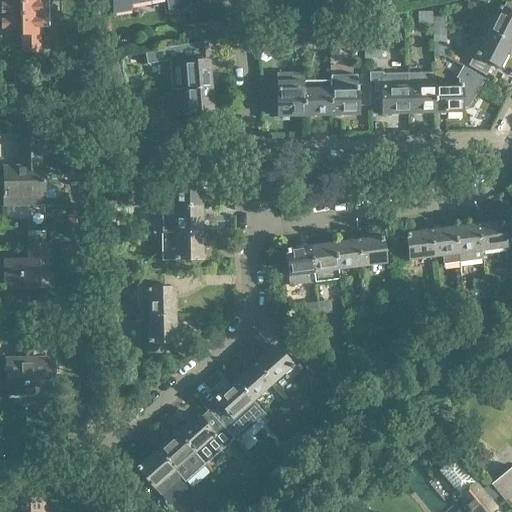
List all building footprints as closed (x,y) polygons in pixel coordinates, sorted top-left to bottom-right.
[(0,0),(0,34),(20,34),(20,52),(39,51),(38,34),(40,34),(40,28),(47,28),(47,0),(0,0)] [(132,8),(130,2),(142,0),(166,0),(169,13),(192,9),(190,0),(113,0),(114,11),(132,8)] [(511,0),(506,0),(502,7),(500,6),(495,16),(487,13),(468,51),(474,54),(468,65),(486,75),(492,63),(500,67),(511,42),(511,0)] [(343,9),(346,21),(368,17),(366,4),(343,9)] [(430,23),(430,17),(418,17),(419,30),(433,29),(433,23),(430,23)] [(433,23),(433,29),(444,29),(444,17),(430,17),(430,23),(433,23)] [(205,34),(202,22),(184,25),(186,38),(205,34)] [(444,29),(433,29),(433,41),(439,41),(439,44),(444,44),(444,29)] [(297,35),(299,47),(317,43),(315,32),(297,35)] [(299,47),(297,35),(273,40),(275,51),(299,47)] [(202,41),(145,53),(147,64),(169,60),(170,66),(172,89),(184,89),(211,87),(209,60),(203,60),(202,41)] [(439,41),(433,41),(434,55),(444,55),(444,44),(439,44),(439,41)] [(369,52),(369,57),(381,57),(381,45),(366,45),(366,52),(369,52)] [(101,65),(106,87),(121,83),(116,61),(101,65)] [(434,84),(435,112),(461,112),(461,107),(468,107),(485,79),(463,65),(456,77),(458,78),(458,84),(435,84),(434,84)] [(434,84),(435,84),(435,72),(418,72),(407,72),(381,73),(381,86),(381,114),(435,112),(434,84)] [(329,80),(330,115),(357,115),(356,75),(330,76),(330,80),(329,80)] [(330,115),(329,80),(303,81),(303,116),(330,115)] [(303,116),(303,81),(277,81),(277,89),(276,89),(277,116),(303,116)] [(211,87),(184,89),(186,116),(187,116),(188,126),(202,126),(202,115),(213,114),(211,87)] [(145,107),(144,93),(130,93),(131,107),(145,107)] [(43,199),(55,199),(60,193),(60,186),(55,181),(43,181),(43,167),(41,167),(40,137),(18,138),(19,168),(3,168),(3,192),(2,192),(2,205),(43,204),(43,199)] [(161,179),(162,207),(201,206),(201,179),(195,179),(195,167),(159,167),(159,173),(160,173),(161,179)] [(201,233),(201,206),(162,207),(162,233),(201,233)] [(133,207),(121,207),(121,220),(133,220),(133,207)] [(477,223),(481,250),(504,247),(501,220),(477,223)] [(477,223),(453,226),(458,262),(481,259),(480,250),(481,250),(477,223)] [(453,226),(429,229),(433,256),(442,255),(443,264),(458,262),(453,226)] [(84,229),(48,229),(48,243),(84,242),(84,229)] [(433,256),(429,229),(405,232),(408,259),(433,256)] [(201,233),(162,233),(162,260),(174,260),(174,261),(202,260),(201,233)] [(358,239),(362,265),(384,262),(380,236),(358,239)] [(358,239),(333,242),(336,269),(338,269),(362,265),(358,239)] [(336,269),(333,242),(285,248),(290,285),(339,278),(338,269),(336,269)] [(28,259),(4,259),(5,290),(46,289),(46,245),(28,245),(28,259)] [(107,275),(120,275),(119,263),(108,263),(107,275)] [(147,306),(147,315),(174,315),(173,288),(163,288),(162,274),(136,274),(137,306),(147,306)] [(484,279),(486,291),(499,290),(498,277),(484,279)] [(486,291),(484,279),(471,281),(473,293),(486,291)] [(438,296),(439,308),(453,306),(451,294),(438,296)] [(439,308),(438,296),(425,298),(427,310),(439,308)] [(316,302),(318,314),(331,312),(329,300),(316,302)] [(318,314),(316,302),(304,303),(305,316),(318,314)] [(105,316),(117,316),(117,303),(105,303),(105,316)] [(364,306),(366,318),(380,316),(378,304),(364,306)] [(366,318),(364,306),(352,307),(354,320),(366,318)] [(174,315),(147,315),(147,342),(148,342),(148,350),(164,350),(164,342),(174,342),(174,315)] [(117,316),(105,316),(105,329),(117,329),(117,316)] [(7,358),(7,394),(47,394),(47,336),(17,336),(17,358),(7,358)] [(273,345),(254,362),(272,383),(292,365),(273,345)] [(254,362),(233,382),(252,402),(252,401),(272,383),(254,362)] [(217,402),(207,411),(233,439),(235,441),(265,415),(252,401),(252,402),(233,382),(214,399),(217,402)] [(287,402),(295,411),(297,409),(299,410),(306,405),(304,403),(305,402),(297,392),(287,402)] [(295,411),(287,402),(277,410),(285,419),(295,411)] [(196,414),(175,432),(193,453),(204,465),(233,439),(207,411),(199,418),(196,414)] [(175,432),(155,450),(173,470),(179,477),(184,483),(204,465),(193,453),(175,432)] [(155,450),(135,468),(153,488),(154,488),(160,494),(179,477),(173,470),(155,450)] [(453,458),(438,471),(458,494),(454,497),(466,511),(491,511),(497,507),(492,501),(497,497),(492,492),(486,484),(481,488),(475,481),(473,482),(453,458)] [(489,482),(505,501),(511,495),(511,468),(509,465),(489,482)] [(199,502),(189,489),(180,497),(191,509),(199,502)] [(30,491),(12,492),(13,511),(43,511),(43,500),(30,500),(30,491)]
